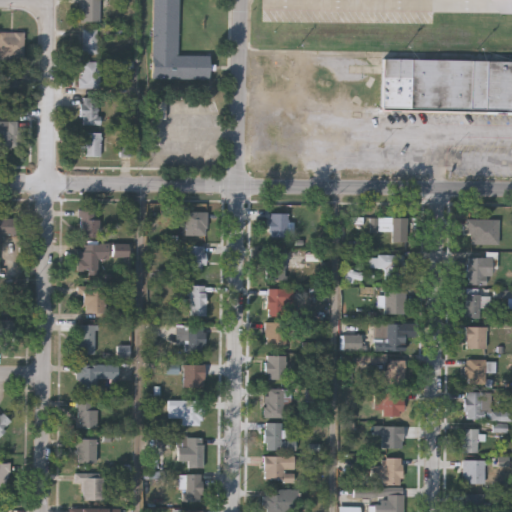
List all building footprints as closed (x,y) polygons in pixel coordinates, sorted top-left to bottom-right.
[(105,0),(105,20),(79,20),(79,0),(105,0)] [(178,0),(178,55),(209,56),(209,79),(153,78),(153,0),(178,0)] [(98,28),(98,53),(80,53),(80,28),(98,28)] [(0,60),(0,31),(24,31),(24,60),(0,60)] [(382,58),(511,60),(511,112),(381,110),(382,58)] [(77,86),(77,60),(99,60),(99,86),(77,86)] [(98,123),(79,123),(79,96),(98,96),(98,123)] [(0,123),(14,123),(14,144),(0,144),(0,123)] [(99,155),(81,155),(81,131),(99,131),(99,155)] [(99,218),(99,235),(79,235),(79,208),(94,208),(94,218),(99,218)] [(206,210),(206,234),(185,234),(185,210),(206,210)] [(287,235),(267,235),(267,211),(287,211),(287,235)] [(0,234),(0,214),(15,214),(15,234),(0,234)] [(370,230),(370,216),(407,216),(407,240),(392,240),(392,230),(370,230)] [(496,218),(496,241),(467,241),(467,218),(496,218)] [(108,242),(108,259),(97,259),(97,272),(76,272),(76,249),(83,249),(83,242),(108,242)] [(185,268),(185,244),(204,244),(204,268),(185,268)] [(267,279),(267,250),(285,250),(285,279),(267,279)] [(384,278),(384,267),(367,267),(367,254),(404,254),(404,278),(384,278)] [(467,283),(467,255),(492,255),(492,283),(467,283)] [(205,283),(205,314),(188,314),(188,283),(205,283)] [(105,284),(105,312),(84,312),(84,295),(76,295),(76,284),(105,284)] [(292,309),(265,309),(265,287),(292,287),(292,309)] [(405,312),(383,312),(383,289),(405,289),(405,312)] [(464,293),(480,293),(480,317),(464,317),(464,293)] [(286,320),(286,343),(265,343),(265,320),(286,320)] [(403,322),(404,349),(384,350),(383,323),(403,322)] [(78,324),(94,324),(94,353),(78,353),(78,324)] [(177,341),(177,324),(203,324),(203,351),(182,351),(182,341),(177,341)] [(487,347),(465,347),(465,325),(487,325),(487,347)] [(265,378),(265,354),(286,354),(286,378),(265,378)] [(375,359),(405,359),(405,384),(370,384),(370,369),(375,369),(375,359)] [(485,359),(485,384),(465,384),(465,359),(485,359)] [(95,378),(95,388),(76,388),(76,363),(117,363),(117,378),(95,378)] [(203,363),(203,386),(182,386),(182,363),(203,363)] [(265,416),(265,388),(289,388),(289,399),(284,399),(284,416),(265,416)] [(374,390),(403,390),(403,414),(374,414),(374,390)] [(464,417),(464,390),(489,390),(489,418),(464,417)] [(96,427),(76,427),(76,398),(96,398),(96,427)] [(168,416),(168,399),(203,399),(203,423),(182,423),(182,416),(168,416)] [(0,431),(0,413),(9,423),(0,431)] [(282,421),(282,439),(292,439),(292,448),(264,448),(264,421),(282,421)] [(402,447),(381,447),(381,425),(402,425),(402,447)] [(462,451),(462,427),(478,427),(478,451),(462,451)] [(202,435),(202,466),(187,466),(187,460),(177,460),(177,435),(202,435)] [(95,437),(95,462),(75,462),(75,437),(95,437)] [(292,469),(293,469),(293,481),(263,480),(263,454),(292,455),(292,469)] [(381,483),(381,478),(369,478),(369,464),(381,464),(381,457),(402,457),(402,483),(381,483)] [(465,481),(465,460),(484,460),(484,481),(465,481)] [(0,462),(8,462),(8,488),(0,488),(0,462)] [(82,482),(75,482),(75,472),(103,472),(103,499),(82,499),(82,482)] [(201,472),(201,500),(180,500),(180,472),(201,472)] [(264,511),(264,488),(295,488),(296,511),(264,511)] [(464,511),(464,492),(484,492),(484,511),(464,511)] [(402,511),(387,511),(387,493),(402,493),(402,511)]
